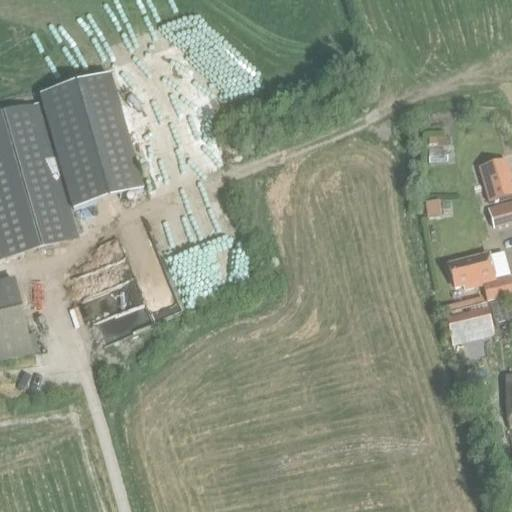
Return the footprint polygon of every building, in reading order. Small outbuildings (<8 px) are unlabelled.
[(37,98),(71,214),(141,193),(107,77),(37,98)] [(0,264),(77,243),(39,108),(0,118),(0,264)] [(435,141),(427,141),(427,149),(436,149),(435,141)] [(511,197),(511,187),(505,163),(478,170),(488,205),(511,197)] [(437,202),(424,203),(426,219),(439,217),(437,202)] [(511,204),(487,212),(493,232),(511,226),(511,204)] [(448,268),(454,290),(462,288),(463,292),(481,287),(486,304),(511,296),(511,291),(510,282),(493,286),(487,259),(448,268)] [(0,365),(30,359),(12,283),(0,285),(0,365)] [(444,321),(450,344),(491,333),(485,309),(444,321)] [(511,385),(503,386),(504,430),(511,429),(511,385)]
